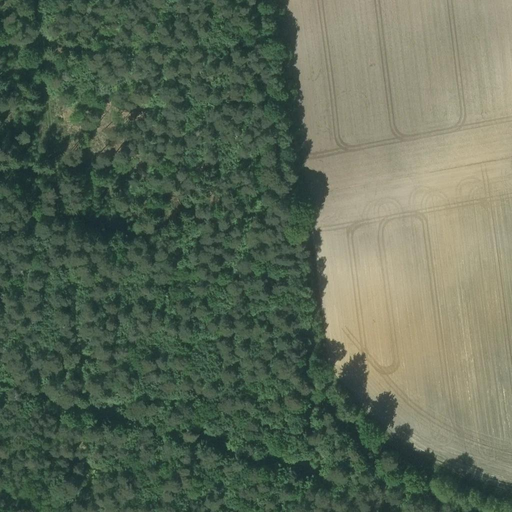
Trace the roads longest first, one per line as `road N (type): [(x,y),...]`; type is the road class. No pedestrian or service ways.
road 1 (track): [(511,511),(0,372)]
road 2 (track): [(35,0),(75,391)]
